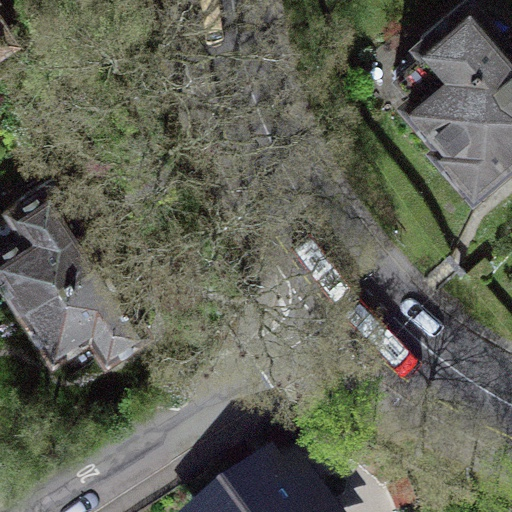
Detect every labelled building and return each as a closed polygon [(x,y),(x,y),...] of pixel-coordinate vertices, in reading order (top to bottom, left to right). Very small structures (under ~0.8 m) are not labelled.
[(436,141),(474,185),(511,153),(511,43),(475,0),(463,0),(420,37),(426,43),(396,69),(414,90),(407,96),(441,137),(436,141)] [(0,40),(10,34),(0,18),(0,40)] [(0,268),(21,300),(100,250),(84,225),(52,175),(10,202),(26,226),(0,242),(0,268)] [(117,276),(100,250),(21,300),(53,352),(91,328),(106,352),(149,325),(117,276)] [(231,511),(230,511),(321,511),(297,479),(278,492),(271,482),(231,511)]
